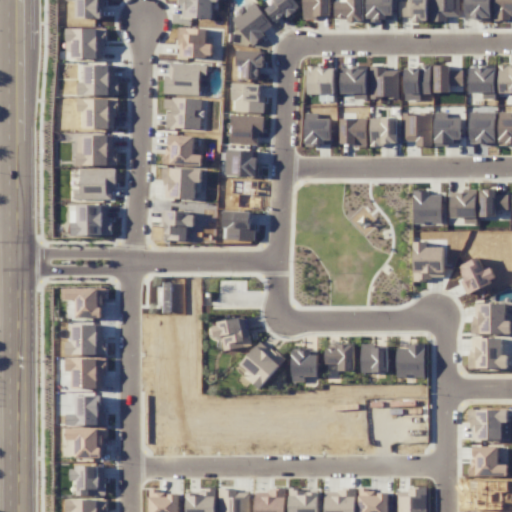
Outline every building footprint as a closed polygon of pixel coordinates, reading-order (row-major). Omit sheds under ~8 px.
[(103,19),(103,0),(75,0),(76,18),(103,19)] [(212,0),(219,1),(218,0),(178,0),(179,5),(182,5),(182,18),(212,18),(212,0)] [(270,0),(263,6),(277,24),(299,7),(294,0),(270,0)] [(303,0),(303,17),(329,18),(329,0),(303,0)] [(335,1),(335,19),(347,19),(347,22),(363,22),(363,0),(347,0),(348,1),(335,1)] [(392,21),(392,0),(366,0),(366,20),(392,21)] [(410,0),(410,1),(399,1),(399,16),(411,17),(411,21),(426,21),(426,0),(410,0)] [(459,17),(459,0),(430,0),(430,21),(447,21),(447,17),(459,17)] [(464,0),(464,19),(490,20),(490,0),(464,0)] [(493,0),(494,21),(511,20),(511,0),(493,0)] [(232,20),(251,44),(274,27),(255,3),(232,20)] [(68,58),(104,58),(104,28),(67,29),(68,58)] [(206,28),(179,28),(178,57),(212,58),(212,43),(206,43),(206,28)] [(259,79),(260,68),(263,68),(264,51),(237,50),(237,68),(243,68),(242,79),(259,79)] [(207,65),(169,63),(169,75),(165,75),(164,94),(199,95),(200,75),(207,75),(207,65)] [(370,97),(399,98),(400,71),(386,70),(386,64),(371,64),(370,97)] [(118,96),(119,78),(114,78),(114,65),(85,65),(85,82),(79,82),(79,95),(118,96)] [(435,92),(463,92),(462,70),(451,70),(450,65),(434,66),(435,92)] [(511,102),(511,65),(499,65),(498,94),(506,94),(505,102),(511,102)] [(304,94),(334,94),(334,68),(305,67),(304,94)] [(404,100),(420,100),(420,94),(431,94),(431,67),(404,67),(404,100)] [(470,93),(483,93),(483,99),(496,99),(496,68),(470,68),(470,93)] [(341,69),(341,94),(354,94),(354,99),(368,99),(367,69),(341,69)] [(236,100),(235,112),(264,113),(264,96),(260,96),(260,84),(232,83),(231,100),(236,100)] [(84,128),(116,129),(117,99),(79,98),(79,112),(85,112),(84,128)] [(201,99),(164,98),(164,110),(167,111),(166,128),(198,129),(199,110),(201,110),(201,99)] [(511,146),(511,107),(498,107),(498,146),(511,146)] [(431,112),(402,113),(403,142),(415,141),(416,146),(433,146),(431,112)] [(257,145),(258,133),(263,133),(264,116),(231,115),(229,144),(257,145)] [(496,117),(470,118),(470,145),(496,144),(496,117)] [(397,145),(396,118),(370,119),(371,145),(397,145)] [(461,143),(460,118),(434,119),(435,147),(449,146),(449,143),(461,143)] [(306,146),(331,145),(331,119),(305,119),(306,146)] [(340,145),(366,146),(367,119),(341,119),(340,145)] [(78,166),(115,165),(115,135),(77,135),(77,151),(78,166)] [(194,136),(166,135),(166,164),(202,165),(202,155),(193,154),(194,136)] [(259,150),(227,150),(226,176),(259,177),(259,150)] [(194,199),(195,182),(201,182),(202,169),(164,167),(163,198),(194,199)] [(115,168),(80,169),(81,189),(75,189),(75,201),(112,200),(112,186),(116,186),(115,168)] [(412,224),(442,225),(442,195),(430,195),(430,191),(413,191),(412,224)] [(451,193),(451,218),(463,217),(463,224),(477,223),(476,192),(451,193)] [(194,227),(194,212),(163,211),(163,241),(188,241),(188,226),(194,227)] [(413,280),(444,280),(443,247),(426,248),(426,242),(413,242),(413,280)] [(457,266),(468,292),(496,281),(491,267),(484,270),(478,258),(457,266)] [(76,318),(104,317),(103,288),(61,288),(61,300),(76,299),(76,318)] [(510,334),(510,321),(505,321),(505,304),(474,303),(473,333),(510,334)] [(215,338),(221,337),(224,351),(251,346),(245,317),(212,324),(215,338)] [(104,325),(72,325),(72,342),(67,342),(67,355),(105,354),(104,325)] [(502,338),(469,338),(470,369),(507,368),(507,356),(502,356),(502,338)] [(253,376),(249,380),(259,389),(284,361),(262,340),(240,364),(253,376)] [(354,344),(338,343),(338,348),(326,348),(326,364),(338,364),(338,370),(354,371),(354,344)] [(388,372),(387,346),(361,346),(362,373),(388,372)] [(397,376),(425,376),(424,346),(396,346),(397,376)] [(318,376),(317,351),(292,351),(292,382),(304,382),(304,376),(318,376)] [(74,371),(74,388),(105,388),(105,358),(67,359),(67,371),(74,371)] [(105,425),(105,396),(76,397),(76,413),(67,413),(68,425),(105,425)] [(508,410),(470,410),(471,440),(509,440),(508,410)] [(104,428),(67,429),(67,440),(77,440),(77,457),(104,457),(104,428)] [(507,475),(507,464),(499,464),(498,446),(472,447),(473,465),(468,465),(468,476),(507,475)] [(104,496),(105,467),(69,466),(69,481),(78,481),(78,495),(104,496)] [(318,511),(318,489),(289,490),(289,511),(318,511)] [(388,511),(388,489),(359,490),(359,511),(388,511)] [(426,511),(426,489),(396,490),(396,511),(426,511)] [(216,511),(217,491),(187,490),(185,511),(216,511)] [(219,511),(249,511),(249,490),(219,491),(219,511)] [(285,511),(286,491),(256,490),(255,511),(285,511)] [(179,511),(179,491),(149,492),(149,511),(179,511)] [(326,511),(356,511),(356,491),(326,491),(326,511)] [(68,511),(104,511),(104,499),(69,500),(68,511)]
